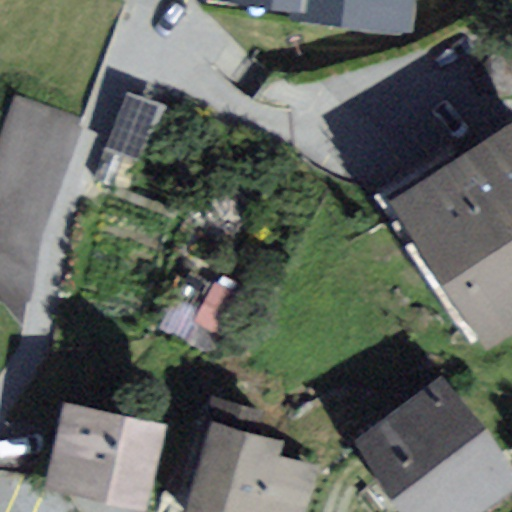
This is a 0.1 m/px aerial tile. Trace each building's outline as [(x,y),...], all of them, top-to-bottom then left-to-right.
[(416,0),(190,0),(191,3),(414,26),(416,0)] [(115,141),(140,148),(154,98),(129,91),(115,141)] [(511,110),(395,189),(492,351),(511,338),(511,110)] [(475,511),(511,486),(511,468),(444,372),(354,434),(409,511),(475,511)] [(173,422),(67,398),(48,483),(154,507),(173,422)] [(289,426),(215,412),(195,511),(292,511),(303,457),(284,453),(289,426)]
